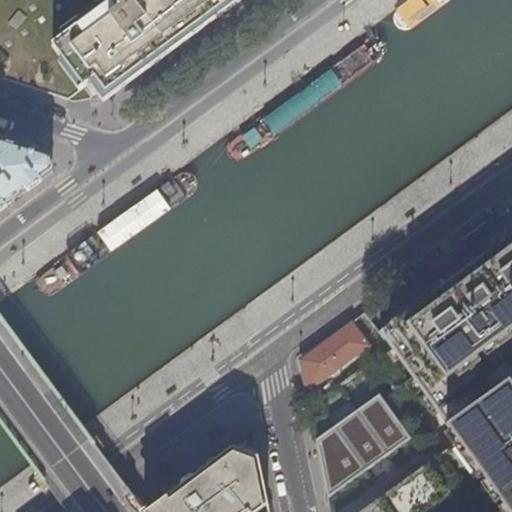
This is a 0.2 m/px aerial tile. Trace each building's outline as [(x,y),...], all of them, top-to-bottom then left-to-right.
[(0,0),(0,78),(68,100),(96,81),(107,94),(149,63),(233,0),(0,0)] [(0,208),(39,180),(52,171),(49,155),(0,139),(0,208)] [(511,233),(389,325),(378,333),(390,349),(457,442),(359,511),(511,511),(511,386),(489,354),(511,337),(511,233)] [(299,361),(305,392),(369,345),(351,322),(335,334),(299,361)] [(377,394),(315,440),(327,498),(409,438),(377,394)] [(256,511),(267,504),(257,456),(232,447),(172,491),(144,511),(256,511)]
